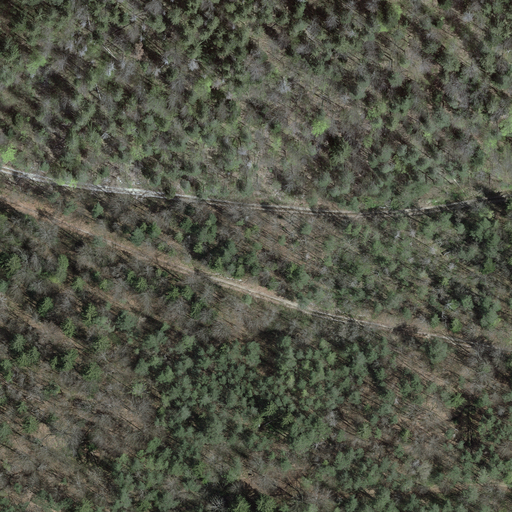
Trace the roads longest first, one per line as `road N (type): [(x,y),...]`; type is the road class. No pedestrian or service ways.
road 1 (track): [(511,353),(295,310),(0,204)]
road 2 (track): [(0,167),(83,188),(373,219),(511,201)]
